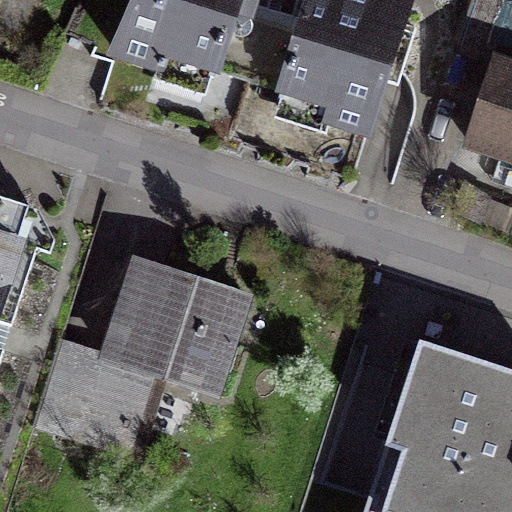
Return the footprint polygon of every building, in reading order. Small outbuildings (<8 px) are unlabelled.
[(256,0),(148,0),(126,67),(222,99),(256,0)] [(321,0),(256,0),(222,99),(282,120),(321,0)] [(411,20),(349,0),(321,0),(282,120),(368,148),(387,90),(411,20)] [(511,72),(501,68),(471,156),(511,170),(511,72)] [(0,394),(48,232),(0,218),(0,394)] [(267,293),(131,250),(99,352),(234,395),(267,293)] [(511,511),(511,356),(416,323),(349,511),(511,511)]
